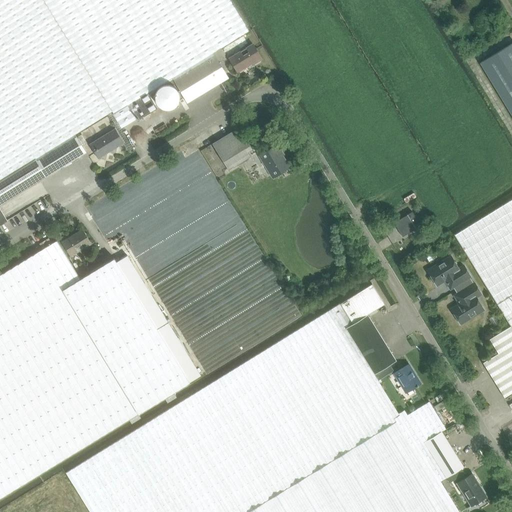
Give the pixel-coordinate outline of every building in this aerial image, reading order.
[(112,112),(42,0),(0,0),(0,204),(86,152),(75,134),(112,112)] [(147,93),(172,78),(214,53),(220,49),(249,31),(230,0),(42,0),(112,112),(113,113),(112,114),(121,128),(135,119),(127,105),(147,93)] [(229,58),(237,72),(251,64),(252,65),(262,59),(253,43),(229,58)] [(511,43),(480,63),(511,114),(511,43)] [(220,49),(214,53),(218,60),(225,56),(224,55),(220,49)] [(214,53),(172,78),(174,80),(187,102),(189,101),(223,80),(224,80),(228,77),(218,60),(214,53)] [(178,98),(179,96),(178,94),(178,92),(177,90),(176,88),(174,86),(172,85),(170,84),(168,84),(166,84),(163,84),(161,85),(159,86),(158,88),(156,90),(155,92),(155,94),(155,96),(155,98),(155,100),(156,102),(158,104),(159,105),(161,107),(163,107),(166,108),(168,108),(170,107),(172,107),(174,105),(175,104),(177,102),(178,100),(178,98)] [(136,121),(157,109),(147,93),(127,105),(135,119),(136,121)] [(239,127),(212,144),(228,170),(251,156),(248,152),(253,149),(239,127)] [(98,159),(124,143),(115,128),(89,144),(98,159)] [(273,178),(289,168),(280,153),(281,152),(277,145),(260,155),(273,178)] [(511,198),(454,234),(498,303),(511,325),(506,329),(500,332),(489,339),(498,353),(483,362),(505,398),(511,394),(511,198)] [(402,236),(421,225),(413,212),(394,223),(402,236)] [(91,243),(82,229),(61,241),(70,256),(91,243)] [(42,248),(51,242),(48,238),(39,244),(42,248)] [(0,497),(188,380),(199,374),(127,255),(116,262),(113,258),(80,278),(57,240),(56,240),(0,274),(0,497)] [(450,247),(444,250),(448,256),(453,252),(450,247)] [(433,253),(425,257),(428,262),(436,257),(433,253)] [(456,290),(471,280),(469,277),(470,276),(464,265),(459,268),(451,256),(427,270),(436,285),(445,280),(450,288),(454,286),(456,290)] [(460,324),(484,309),(476,297),(481,293),(475,283),(473,284),(471,280),(456,290),(458,293),(455,295),(460,304),(451,309),(460,324)] [(396,360),(367,314),(384,304),(372,284),(340,303),(333,308),(65,472),(89,511),(242,511),(400,415),(398,413),(374,374),(396,360)] [(494,316),(489,319),(494,327),(499,323),(494,316)] [(406,392),(420,383),(415,375),(414,376),(407,365),(394,373),(406,392)] [(436,410),(446,404),(444,400),(434,406),(436,410)] [(441,431),(446,428),(429,401),(407,414),(401,418),(247,511),(458,511),(440,480),(445,477),(449,483),(464,473),(461,468),(463,467),(441,431)] [(401,418),(407,414),(404,410),(398,413),(400,415),(401,418)] [(471,505),(485,496),(471,474),(457,483),(471,505)]
